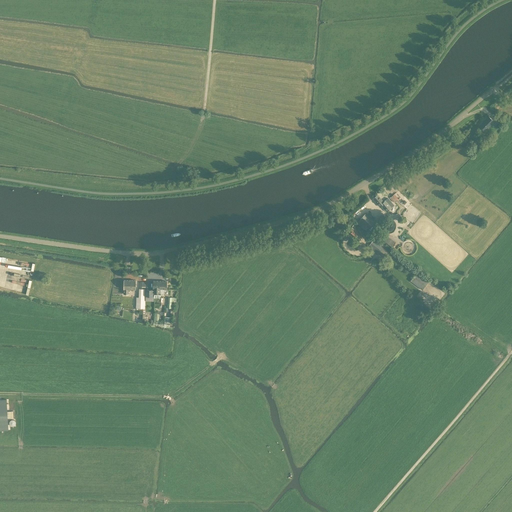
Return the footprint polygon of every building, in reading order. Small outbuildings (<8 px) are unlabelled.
[(488,116),(479,125),(485,131),(493,122),(494,123),(494,122),(488,116)] [(377,194),(373,198),(379,206),(381,205),(386,211),(391,207),(394,205),(388,198),(385,200),(385,201),(384,202),(377,194)] [(360,219),(357,223),(361,227),(364,229),(367,225),(369,227),(373,223),(365,216),(364,215),(363,216),(360,219)] [(362,237),(360,235),(357,231),(358,230),(353,225),(352,227),(348,231),(355,237),(355,236),(359,240),(362,237)] [(391,247),(394,243),(386,236),(383,240),(391,247)] [(386,258),(390,253),(373,240),(369,245),(386,258)] [(31,279),(33,262),(19,260),(17,276),(31,279)] [(423,289),(428,281),(416,272),(411,280),(423,289)] [(11,279),(10,285),(1,283),(0,286),(16,290),(17,287),(25,289),(26,285),(13,283),(14,279),(11,279)] [(124,280),(123,294),(128,294),(128,291),(130,291),(130,289),(135,289),(135,280),(124,280)] [(161,288),(161,281),(153,281),(153,288),(153,290),(145,289),(145,296),(153,296),(153,293),(160,293),(160,289),(161,288)] [(136,297),(136,308),(138,308),(144,308),(145,289),(144,289),(141,289),(139,289),(139,297),(136,297)] [(7,408),(6,399),(0,399),(0,430),(8,430),(7,416),(13,415),(13,408),(7,408)]
